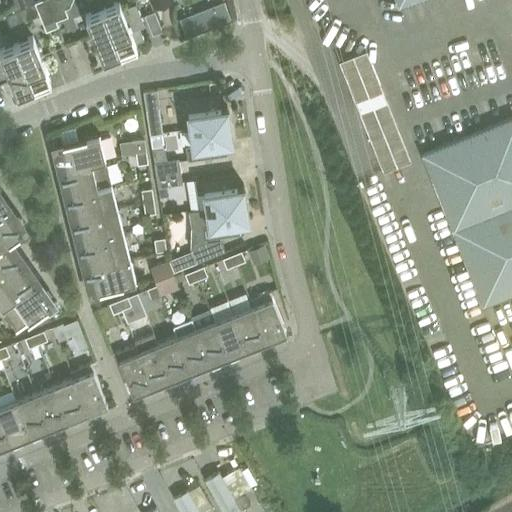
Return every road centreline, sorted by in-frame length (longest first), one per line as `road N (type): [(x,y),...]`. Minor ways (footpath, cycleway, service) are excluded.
road 1 (residential): [(23,511),(327,391),(315,349)]
road 2 (residential): [(315,349),(0,473)]
road 3 (unclassified): [(315,349),(277,198),(256,59)]
road 4 (residential): [(0,125),(120,78),(256,59)]
